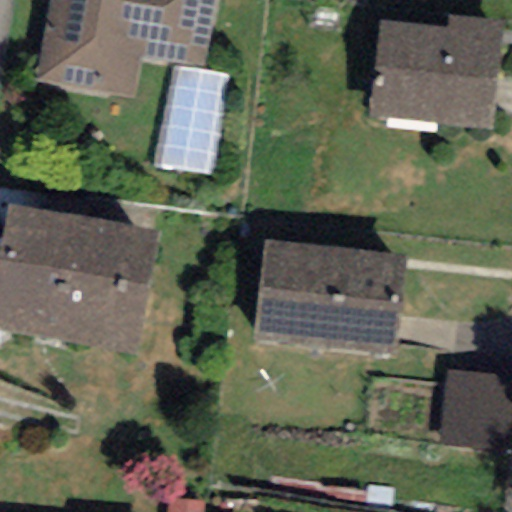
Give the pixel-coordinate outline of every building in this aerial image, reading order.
[(52,0),(36,85),(138,105),(146,64),(204,76),(219,0),(52,0)] [(445,36),(381,28),(370,120),(488,135),(501,29),(446,22),(445,36)] [(158,246),(6,219),(0,253),(0,340),(136,365),(158,246)] [(408,266),(265,251),(254,349),(397,364),(408,266)] [(511,379),(449,377),(446,450),(511,453),(511,379)]
